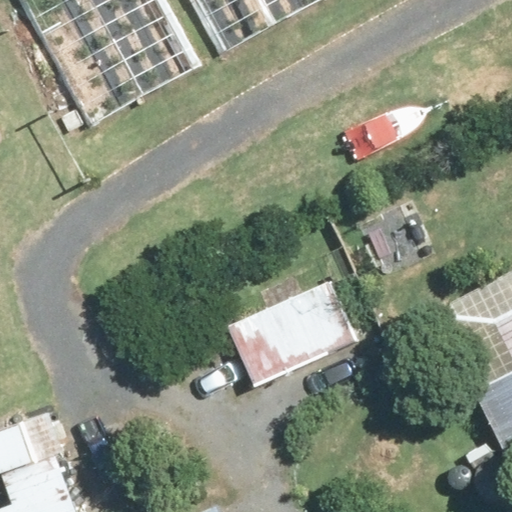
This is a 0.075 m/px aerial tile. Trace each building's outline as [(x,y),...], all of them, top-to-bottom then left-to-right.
[(324,0),(21,0),(91,127),(324,0)] [(511,275),(440,310),(507,451),(511,449),(511,275)] [(360,341),(334,282),(231,328),(257,387),(360,341)] [(0,472),(40,458),(27,422),(0,431),(0,472)] [(77,511),(61,468),(12,486),(18,503),(0,509),(0,511),(77,511)]
